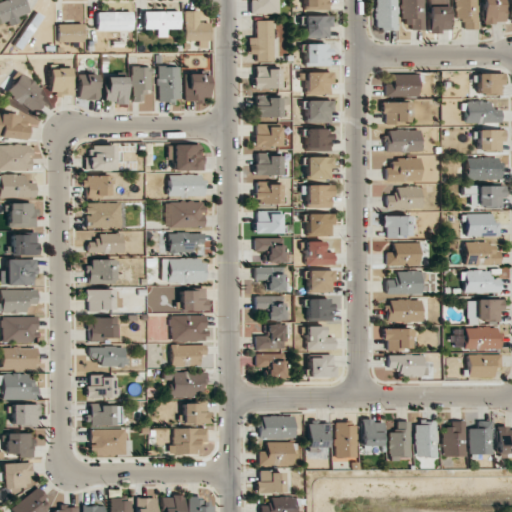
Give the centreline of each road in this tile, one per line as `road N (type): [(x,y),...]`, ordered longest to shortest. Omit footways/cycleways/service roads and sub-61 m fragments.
road 1 (residential): [(230,511),(226,0)]
road 2 (residential): [(230,472),(77,473),(62,464),(66,136)]
road 3 (residential): [(355,0),(359,397)]
road 4 (residential): [(227,128),(66,136)]
road 5 (residential): [(356,57),(511,56)]
road 6 (residential): [(511,395),(359,397)]
road 7 (residential): [(359,397),(230,399)]
